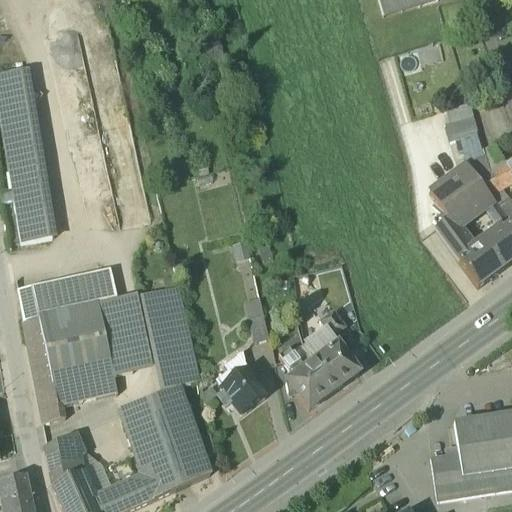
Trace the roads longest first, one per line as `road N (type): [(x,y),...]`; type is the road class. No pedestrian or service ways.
road 1 (primary): [(230,511),(439,363)]
road 2 (unclassified): [(0,298),(45,511)]
